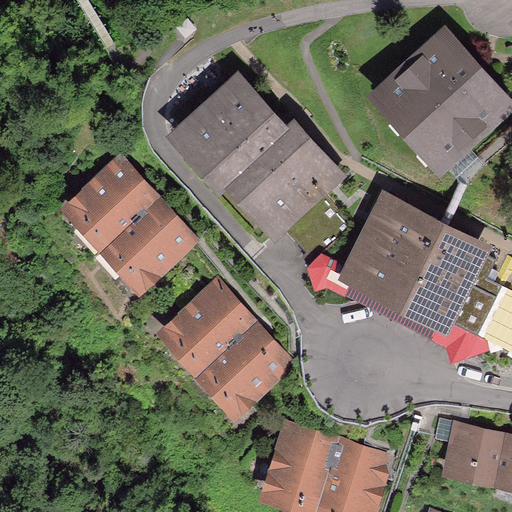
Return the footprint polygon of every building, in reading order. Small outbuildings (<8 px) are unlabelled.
[(511,98),(445,20),(363,90),(432,171),(511,103),(511,98)] [(237,75),(171,134),(220,188),(224,185),(273,239),(284,230),(325,193),(342,178),(289,120),(283,125),(237,75)] [(191,241),(154,199),(118,157),(64,204),(137,288),(191,241)] [(325,193),(284,230),(307,253),(316,286),(331,283),(369,301),(384,286),(458,322),(449,340),(453,356),(500,343),(511,349),(511,291),(485,279),(494,260),(485,256),(490,249),(383,195),(365,229),(325,193)] [(217,278),(160,328),(233,412),(291,362),(253,318),(217,278)] [(384,286),(369,301),(386,305),(396,309),(410,323),(449,340),(458,322),(384,286)] [(494,436),(445,424),(432,479),(482,490),(494,436)] [(363,511),(382,458),(290,426),(269,487),(340,511),(363,511)] [(511,439),(494,436),(482,490),(511,496),(511,439)]
